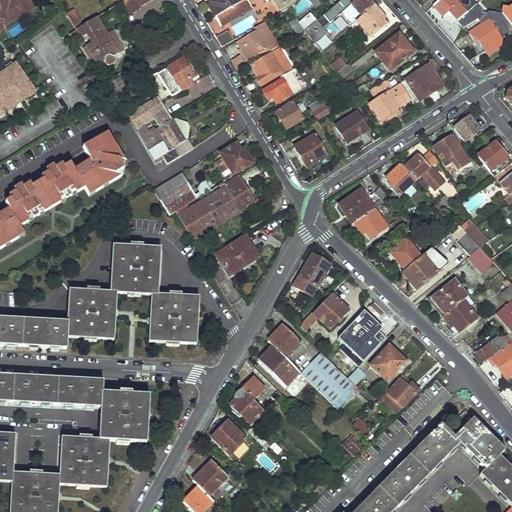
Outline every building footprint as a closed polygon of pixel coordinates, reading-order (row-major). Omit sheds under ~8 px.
[(0,0),(0,28),(35,11),(29,0),(0,0)] [(133,0),(125,0),(116,6),(124,21),(140,12),(139,9),(133,0)] [(152,0),(133,0),(139,9),(152,0)] [(208,0),(215,9),(212,11),(216,18),(244,1),(243,0),(208,0)] [(245,0),(244,1),(216,18),(222,26),(253,8),(248,0),(245,0)] [(282,8),(285,11),(289,9),(291,7),(288,3),(291,0),(265,0),(267,2),(269,0),(271,0),(279,10),(282,8)] [(369,0),(355,0),(351,5),(362,17),(374,6),(369,0)] [(468,13),(456,0),(439,0),(433,5),(445,18),(450,14),(458,22),(468,13)] [(306,6),(294,16),(299,23),(304,30),(305,31),(317,20),(306,6)] [(362,17),(356,22),(371,38),(387,25),(379,16),(381,14),(374,6),(362,17)] [(74,10),(66,15),(76,30),(83,26),(74,10)] [(83,26),(76,30),(81,39),(98,66),(104,62),(105,64),(109,66),(114,63),(114,59),(113,57),(123,51),(114,36),(111,31),(106,33),(96,18),(83,26)] [(317,20),(305,31),(315,43),(327,33),(317,20)] [(505,44),(490,21),(470,33),(475,42),(478,40),(489,55),(505,44)] [(299,23),(293,27),(299,34),(304,30),(299,23)] [(70,35),(74,43),(81,39),(76,30),(70,35)] [(216,37),(221,46),(233,40),(228,30),(216,37)] [(258,30),(237,42),(244,54),(248,61),(269,48),(258,30)] [(397,36),(376,53),(389,70),(396,65),(397,67),(414,53),(407,44),(404,46),(397,36)] [(261,86),(291,69),(280,49),(251,66),(258,77),(256,78),(261,86)] [(244,54),(231,62),(237,71),(250,64),(248,61),(244,54)] [(183,58),(158,75),(161,79),(172,97),(186,88),(184,83),(190,79),(194,77),(183,58)] [(0,117),(36,93),(17,64),(0,75),(0,117)] [(349,64),(337,74),(342,80),(354,71),(349,64)] [(400,72),(395,75),(414,105),(441,87),(428,67),(405,81),(400,72)] [(302,77),(296,68),(281,77),(282,79),(263,91),(269,100),(273,98),(275,96),(279,102),(292,94),(284,82),(289,79),(292,83),(302,77)] [(145,89),(161,79),(158,75),(156,76),(155,74),(141,82),(145,89)] [(193,84),(190,79),(184,83),(186,88),(193,84)] [(365,85),(352,93),(356,99),(369,90),(365,85)] [(388,93),(370,105),(381,122),(391,115),(392,117),(400,112),(388,93)] [(158,98),(128,116),(137,131),(146,126),(155,120),(160,127),(172,120),(158,98)] [(321,99),(310,105),(317,120),(328,114),(326,109),(329,108),(328,105),(325,107),(321,99)] [(292,102),(276,112),(280,119),(283,117),(289,127),(303,119),(300,114),(306,109),(303,104),(296,108),(292,102)] [(335,126),(346,144),(367,130),(356,113),(349,118),(347,115),(344,117),(346,120),(335,126)] [(286,129),(289,127),(283,117),(280,119),(286,129)] [(468,118),(454,128),(464,143),(481,130),(472,119),(470,118),(468,118)] [(160,127),(155,130),(174,160),(193,148),(187,139),(184,141),(172,120),(160,127)] [(146,126),(137,131),(157,164),(163,160),(161,157),(164,156),(169,164),(174,160),(155,130),(154,128),(149,131),(146,126)] [(107,131),(83,145),(85,149),(107,136),(111,143),(113,142),(107,131)] [(314,135),(294,146),(299,156),(303,153),(311,165),(326,156),(314,135)] [(0,246),(4,244),(0,237),(6,234),(10,241),(19,236),(15,229),(19,227),(23,234),(24,233),(20,225),(28,220),(26,217),(31,214),(32,217),(40,213),(38,210),(42,207),(44,210),(61,201),(59,198),(64,195),(65,198),(72,194),(71,191),(75,188),(77,191),(83,188),(88,196),(90,195),(86,188),(91,185),(95,191),(104,186),(100,179),(105,177),(109,183),(120,177),(116,170),(118,164),(124,161),(113,142),(111,143),(107,136),(85,149),(92,161),(76,170),(72,164),(66,167),(61,170),(61,168),(57,170),(61,179),(56,181),(52,175),(43,180),(32,186),(24,191),(27,198),(24,200),(19,192),(14,194),(15,196),(10,198),(4,202),(7,208),(0,212),(0,246)] [(469,161),(452,137),(434,148),(444,164),(451,161),(457,170),(469,161)] [(236,144),(220,154),(233,175),(250,165),(236,144)] [(511,164),(511,163),(494,144),(477,158),(495,177),(499,174),(510,166),(511,164)] [(430,151),(424,157),(432,166),(438,161),(430,151)] [(306,167),(311,165),(303,153),(299,156),(306,167)] [(431,168),(418,156),(403,167),(416,180),(422,175),(435,190),(443,183),(431,168)] [(123,175),(126,163),(124,161),(118,164),(116,170),(120,177),(123,175)] [(41,177),(43,180),(52,175),(56,181),(61,179),(57,170),(61,168),(61,170),(66,167),(64,164),(41,177)] [(403,167),(401,165),(386,179),(393,187),(391,189),(393,192),(398,196),(416,180),(403,167)] [(511,169),(510,166),(499,174),(504,180),(500,184),(509,195),(511,192),(511,169)] [(198,199),(183,174),(154,192),(161,202),(170,216),(176,212),(198,199)] [(240,176),(225,185),(226,187),(242,211),(256,203),(240,176)] [(100,179),(104,186),(109,183),(105,177),(100,179)] [(9,195),(10,198),(15,196),(14,194),(19,192),(24,200),(27,198),(24,191),(32,186),(30,183),(9,195)] [(86,188),(90,195),(95,191),(91,185),(86,188)] [(226,187),(179,216),(193,240),(242,211),(226,187)] [(388,197),(380,188),(373,193),(384,203),(390,199),(388,197)] [(374,211),(360,191),(339,206),(346,215),(353,225),(355,224),(374,211)] [(398,196),(393,192),(388,197),(390,199),(396,206),(402,200),(398,196)] [(444,210),(438,204),(432,208),(439,214),(444,210)] [(386,228),(374,210),(374,211),(355,224),(361,232),(363,231),(370,240),(386,228)] [(406,227),(399,218),(389,226),(396,235),(406,227)] [(474,232),(465,223),(460,227),(467,234),(468,236),(474,232)] [(460,227),(459,226),(451,232),(459,240),(467,234),(460,227)] [(488,241),(477,230),(474,232),(468,236),(474,241),(480,248),(488,241)] [(4,244),(10,241),(6,234),(0,237),(4,244)] [(468,236),(467,234),(459,240),(466,247),(474,241),(468,236)] [(259,258),(245,236),(216,255),(229,277),(259,258)] [(421,257),(406,241),(390,253),(405,270),(421,257)] [(480,248),(474,241),(466,247),(464,249),(471,256),(480,248)] [(0,345),(66,349),(69,341),(113,341),(116,295),(152,296),(156,296),(159,251),(114,248),(111,294),(70,292),(68,323),(0,319),(0,345)] [(493,263),(480,248),(471,256),(468,258),(482,272),(493,263)] [(295,286),(312,297),(318,287),(319,288),(332,266),(313,255),(295,286)] [(437,273),(423,255),(421,257),(405,270),(401,273),(416,290),(437,273)] [(468,297),(454,279),(430,299),(436,307),(439,305),(447,313),(463,301),(468,297)] [(511,300),(511,285),(502,293),(510,302),(511,300)] [(317,317),(330,329),(348,310),(332,294),(315,313),(313,311),(300,326),(304,330),(317,317)] [(196,347),(198,298),(156,296),(152,296),(149,344),(196,347)] [(472,304),(468,297),(463,301),(467,307),(470,305),(472,304)] [(511,300),(510,302),(511,303),(508,306),(507,306),(498,313),(508,325),(510,322),(511,324),(511,300)] [(471,307),(470,305),(467,307),(463,301),(447,313),(443,316),(449,325),(452,323),(460,333),(477,319),(469,309),(471,307)] [(447,313),(439,305),(436,307),(443,316),(447,313)] [(272,345),(285,359),(300,343),(282,325),(267,340),(272,345)] [(509,345),(501,335),(476,353),(483,363),(490,358),(509,345)] [(511,342),(509,345),(490,358),(498,369),(501,367),(507,374),(511,370),(511,342)] [(257,360),(284,386),(292,378),(294,379),(300,374),(285,359),(272,345),(257,360)] [(370,365),(385,380),(404,361),(389,346),(370,365)] [(311,385),(336,410),(353,393),(347,388),(345,390),(341,385),(346,380),(331,365),(311,385)] [(347,378),(355,385),(365,375),(358,367),(347,378)] [(501,367),(498,369),(505,379),(511,374),(511,370),(507,374),(501,367)] [(61,438),(58,481),(10,478),(13,435),(0,434),(0,481),(10,482),(8,511),(56,511),(58,485),(106,488),(109,441),(147,444),(149,399),(102,396),(103,384),(0,377),(0,403),(101,410),(99,441),(61,438)] [(382,400),(398,415),(404,409),(403,408),(419,391),(412,384),(408,388),(398,378),(379,397),(382,400)] [(243,391),(253,401),(265,389),(256,380),(252,384),(249,381),(241,389),(243,391)] [(272,396),(282,408),(283,407),(285,409),(289,404),(287,402),(288,401),(277,390),(272,396)] [(253,401),(243,391),(242,391),(241,391),(240,392),(239,392),(238,393),(237,394),(236,395),(236,396),(236,397),(236,398),(236,399),(230,405),(250,424),(263,411),(253,401)] [(373,403),(376,406),(382,400),(379,397),(373,403)] [(472,419),(465,412),(457,420),(464,427),(472,419)] [(506,451),(473,419),(454,438),(461,444),(487,470),(501,456),(506,451)] [(352,426),(362,436),(367,431),(357,420),(352,426)] [(215,441),(230,456),(246,440),(228,423),(220,430),(223,433),(215,441)] [(430,476),(461,444),(454,438),(441,425),(410,456),(430,476)] [(336,449),(349,462),(363,449),(349,435),(336,449)] [(398,508),(430,476),(410,456),(378,488),(398,508)] [(481,475),(511,505),(511,466),(501,456),(487,470),(481,475)] [(198,486),(209,497),(228,478),(215,464),(208,470),(205,468),(193,481),(198,486)] [(318,488),(322,492),(333,481),(329,477),(318,488)] [(182,503),(191,511),(204,511),(214,502),(209,497),(198,486),(182,503)] [(393,511),(398,508),(378,488),(354,511),(393,511)]
